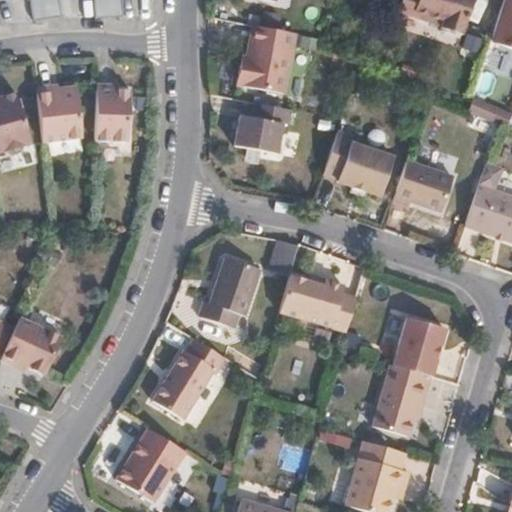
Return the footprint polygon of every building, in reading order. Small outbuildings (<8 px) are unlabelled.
[(27,0),(30,19),(35,19),(59,15),(56,0),(27,0)] [(91,0),(92,16),(97,17),(120,16),(119,0),(91,0)] [(441,21),(461,28),(470,0),(413,0),(412,5),(442,15),(441,21)] [(511,0),(503,0),(492,34),(511,41),(511,0)] [(281,95),(292,34),(250,26),(244,57),(243,67),(237,67),(234,86),(281,95)] [(57,82),(34,85),(40,140),(80,136),(74,84),(57,86),(57,82)] [(94,83),(93,139),(126,139),(127,88),(116,88),(116,83),(94,83)] [(0,89),(0,88),(0,149),(28,141),(14,90),(2,94),(0,89)] [(472,95),(466,109),(489,119),(495,104),(472,95)] [(288,126),(291,111),(255,104),(252,119),(240,117),(235,147),(276,155),(281,126),(288,126)] [(352,137),(337,132),(322,175),(337,179),(337,182),(380,197),(393,158),(350,143),(352,137)] [(5,155),(16,200),(32,196),(21,151),(5,155)] [(452,177),(406,161),(391,203),(407,207),(409,201),(440,212),(452,177)] [(511,197),(477,186),(464,227),(511,243),(511,197)] [(251,317),(260,269),(224,262),(215,310),(209,309),(206,325),(243,330),(246,316),(251,317)] [(307,283),(288,277),(278,314),(346,332),(355,299),(340,295),(342,287),(323,282),(322,286),(307,283)] [(308,277),(307,283),(322,286),(323,282),(308,277)] [(17,317),(0,354),(0,360),(22,370),(24,366),(42,374),(60,336),(17,317)] [(392,367),(430,378),(444,330),(406,319),(392,367)] [(225,360),(195,341),(187,354),(184,352),(153,404),(183,421),(214,371),(217,373),(225,360)] [(422,407),(430,378),(392,367),(389,366),(371,427),(407,437),(412,419),(416,406),(422,407)] [(418,421),(422,407),(416,406),(412,419),(418,421)] [(185,453),(147,429),(114,480),(152,504),(185,453)] [(400,472),(406,455),(363,443),(345,506),(364,511),(388,511),(392,498),(394,488),(404,491),(409,474),(400,472)] [(288,446),(279,463),(295,470),(303,453),(288,446)] [(400,501),(404,491),(394,488),(392,498),(400,501)] [(237,511),(279,511),(241,501),(237,511)]
